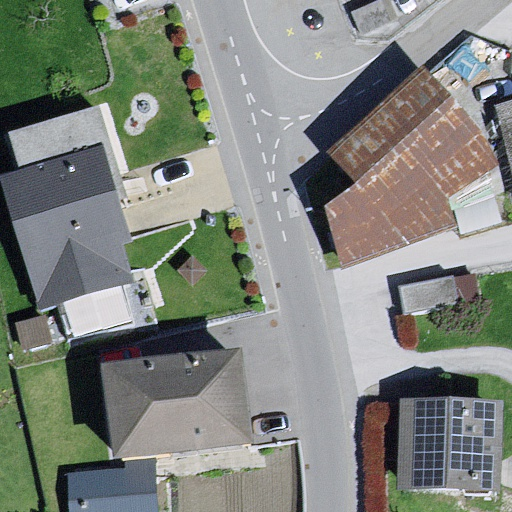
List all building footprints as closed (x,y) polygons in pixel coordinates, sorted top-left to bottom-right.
[(344,195),(316,214),(340,279),(455,239),(448,203),(495,178),(483,133),(446,113),(423,79),(322,164),(344,195)] [(511,111),(490,116),(511,203),(511,111)] [(100,161),(0,185),(0,224),(30,321),(126,295),(100,161)] [(234,363),(91,377),(105,475),(244,456),(234,363)] [(497,492),(500,412),(409,409),(406,488),(497,492)]
